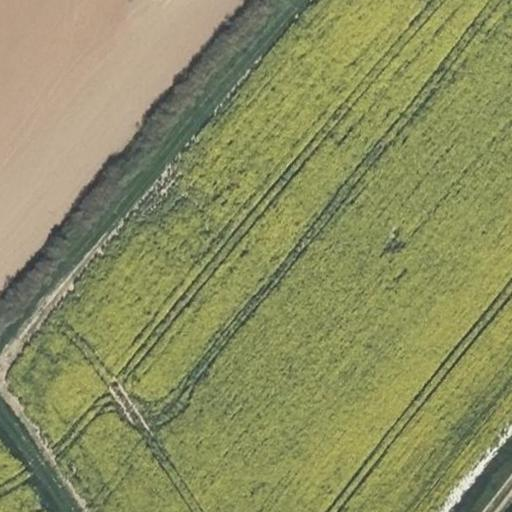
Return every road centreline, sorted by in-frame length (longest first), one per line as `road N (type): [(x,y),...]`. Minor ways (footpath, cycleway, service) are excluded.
road 1 (track): [(291,0),(0,327)]
road 2 (track): [(0,407),(62,511)]
